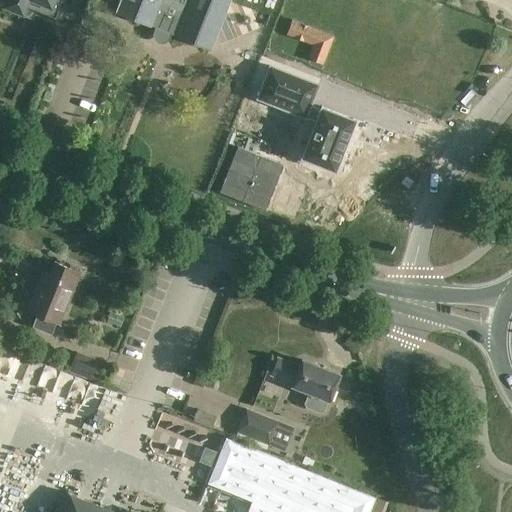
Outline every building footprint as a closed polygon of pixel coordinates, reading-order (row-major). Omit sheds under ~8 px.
[(11,0),(9,7),(32,16),(34,10),(53,18),(57,20),(64,0),(11,0)] [(225,0),(119,0),(116,10),(151,24),(150,26),(167,33),(167,31),(207,47),(225,0)] [(298,36),(289,59),(326,74),(331,62),(371,77),(391,27),(358,14),(343,53),(298,36)] [(270,66),(257,98),(316,121),(302,157),(335,169),(354,119),(311,102),(318,84),(270,66)] [(235,81),(214,89),(223,110),(243,102),(235,81)] [(80,270),(54,259),(48,274),(42,271),(26,309),(38,314),(32,326),(51,334),(56,321),(58,322),(80,270)] [(56,354),(43,348),(39,358),(52,363),(56,354)] [(95,358),(77,351),(70,370),(88,377),(95,358)] [(299,365),(277,356),(270,374),(292,383),(292,385),(309,392),(305,403),(307,406),(320,412),(324,410),(329,399),(330,400),(341,374),(302,359),(299,365)] [(279,421),(246,408),(237,431),(270,444),(279,421)] [(369,511),(375,497),(226,437),(207,483),(252,501),(247,511),(369,511)] [(118,511),(63,490),(54,511),(118,511)]
